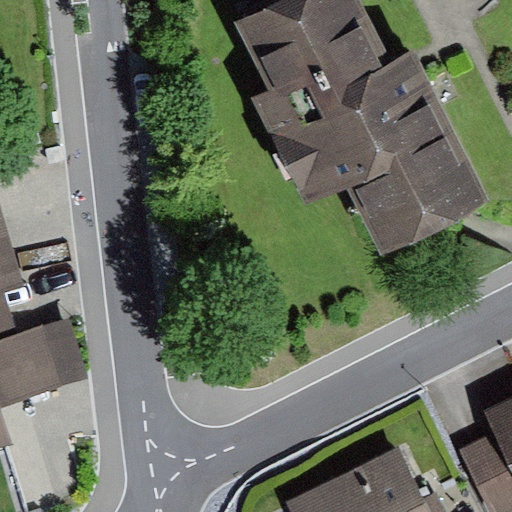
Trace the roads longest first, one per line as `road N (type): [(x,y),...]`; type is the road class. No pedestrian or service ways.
road 1 (residential): [(100,0),(126,330),(155,511)]
road 2 (residential): [(156,511),(511,317)]
